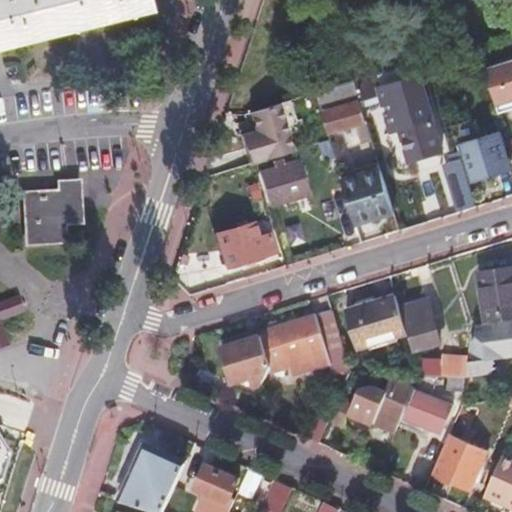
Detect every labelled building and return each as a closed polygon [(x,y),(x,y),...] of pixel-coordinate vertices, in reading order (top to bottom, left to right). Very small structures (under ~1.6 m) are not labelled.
[(148,10),(145,0),(0,0),(0,51),(0,49),(0,47),(77,28),(78,31),(85,29),(95,27),(94,23),(148,10)] [(410,65),(354,81),(361,105),(377,100),(376,95),(383,92),(389,113),(387,114),(388,116),(390,115),(391,119),(386,120),(389,131),(394,129),(395,133),(388,135),(388,136),(403,131),(412,161),(443,151),(429,107),(423,109),(410,65)] [(511,65),(487,73),(498,107),(511,102),(511,65)] [(354,81),(316,93),(328,135),(367,123),(361,105),(354,81)] [(278,105),(249,114),(255,133),(240,138),(249,166),(254,165),(292,153),(278,105)] [(511,172),(500,134),(463,145),(474,183),(511,172)] [(330,142),(320,145),(323,156),(333,153),(330,142)] [(476,209),(461,159),(449,163),(457,191),(464,213),(476,209)] [(273,164),(274,170),(261,174),(271,206),(308,195),(298,163),(282,168),(280,162),(273,164)] [(342,182),(356,228),(395,216),(381,170),(342,182)] [(57,182),(57,192),(23,194),(25,244),(61,243),(60,224),(78,223),(75,181),(57,182)] [(252,225),(216,236),(225,268),(245,263),(254,260),(275,253),(269,237),(257,240),(252,225)] [(254,260),(245,263),(246,269),(255,266),(254,260)] [(511,268),(476,273),(484,325),(511,320),(511,268)] [(400,309),(396,297),(348,311),(360,349),(408,334),(406,328),(400,309)] [(400,309),(406,328),(409,328),(415,352),(440,346),(428,301),(400,309)] [(0,310),(0,346),(10,343),(1,321),(24,312),(20,302),(0,310)] [(335,375),(351,371),(334,313),(318,318),(328,351),(332,365),(335,375)] [(272,368),(291,369),(289,362),(328,351),(318,318),(262,334),(263,337),(271,369),(272,368)] [(511,320),(484,325),(473,326),(472,338),(468,366),(466,376),(481,375),(495,372),(503,369),(503,368),(501,359),(511,357),(511,320)] [(255,387),(264,384),(271,369),(263,337),(223,349),(233,383),(252,377),(255,387)] [(293,377),(332,365),(328,351),(289,362),(291,369),(293,377)] [(466,376),(468,366),(433,366),(417,365),(421,377),(466,378),(466,376)] [(466,378),(421,377),(417,389),(464,392),(466,378)] [(401,422),(414,392),(393,383),(389,390),(387,394),(377,389),(370,387),(360,391),(354,403),(350,413),(395,433),(401,422)] [(452,407),(415,391),(414,392),(403,421),(418,427),(423,429),(439,435),(452,407)] [(354,403),(340,397),(330,420),(344,426),(350,413),(354,403)] [(319,444),(329,422),(317,417),(307,439),(319,444)] [(0,482),(3,481),(11,452),(0,432),(0,482)] [(470,490),(486,453),(450,437),(434,474),(470,490)] [(145,442),(119,499),(161,511),(164,511),(165,511),(176,488),(187,462),(145,442)] [(511,460),(502,456),(485,496),(506,506),(508,502),(511,503),(511,460)] [(198,509),(204,511),(230,511),(235,501),(231,499),(239,480),(205,465),(195,488),(205,493),(198,509)] [(255,499),(262,473),(247,469),(239,494),(255,499)] [(265,499),(285,508),(294,488),(274,479),(265,499)] [(176,488),(165,511),(166,511),(179,511),(188,493),(176,488)] [(338,511),(340,509),(326,502),(321,511),(338,511)]
